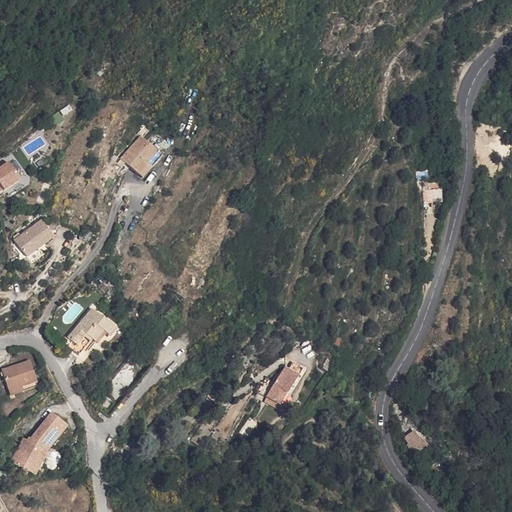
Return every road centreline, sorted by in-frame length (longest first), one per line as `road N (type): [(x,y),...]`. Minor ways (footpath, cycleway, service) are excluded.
road 1 (secondary): [(435,511),(394,457),(384,416),(459,203),(470,84),(478,65),(511,35)]
road 2 (unclassified): [(100,492),(85,418),(46,349),(20,337),(0,341)]
road 3 (unknown): [(37,341),(52,301),(90,258),(127,177)]
